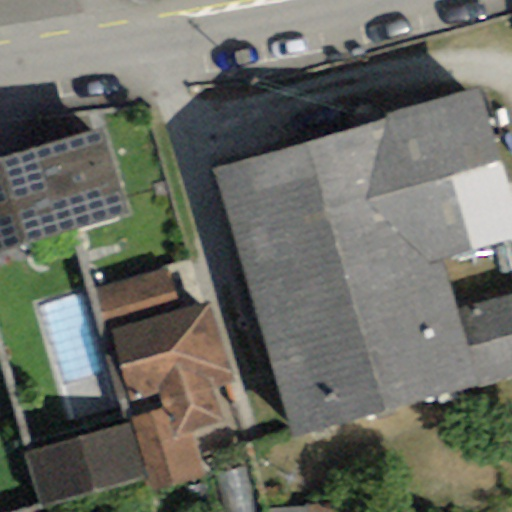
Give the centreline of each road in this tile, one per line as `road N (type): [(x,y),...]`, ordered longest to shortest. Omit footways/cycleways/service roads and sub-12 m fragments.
road 1 (residential): [(372,0),(0,67)]
road 2 (unknown): [(113,49),(240,386)]
